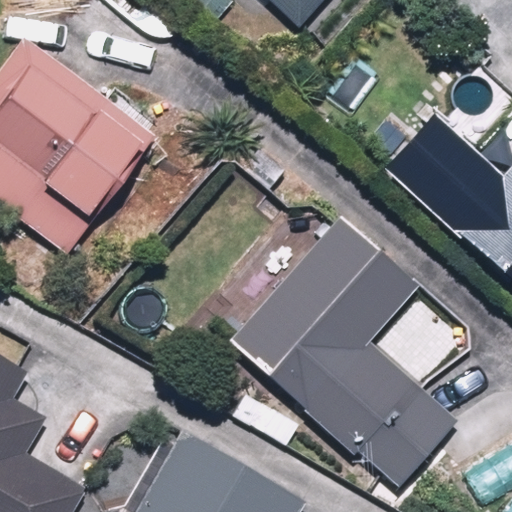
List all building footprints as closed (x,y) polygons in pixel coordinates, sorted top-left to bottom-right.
[(175,0),(209,29),(214,23),(263,65),(319,0),(175,0)] [(0,45),(0,221),(61,263),(142,142),(0,45)] [(511,160),(485,190),(417,129),(413,125),(364,179),(511,313),(511,160)] [(407,301),(325,222),(213,351),(384,499),(446,428),(361,354),(407,301)] [(0,511),(64,511),(73,498),(17,463),(38,431),(0,407),(0,399),(12,380),(0,372),(0,511)] [(291,511),(292,510),(167,438),(125,511),(291,511)]
